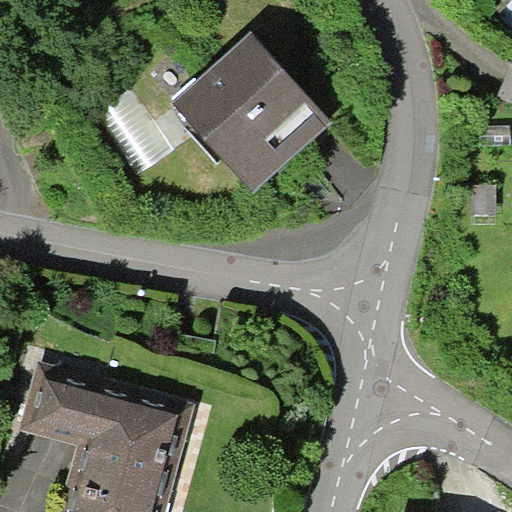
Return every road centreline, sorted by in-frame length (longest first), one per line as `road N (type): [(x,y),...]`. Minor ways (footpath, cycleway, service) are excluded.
road 1 (residential): [(383,298),(197,269),(0,220)]
road 2 (residential): [(383,298),(407,163),(405,77),(373,0)]
road 3 (residential): [(511,463),(451,425),(364,398)]
